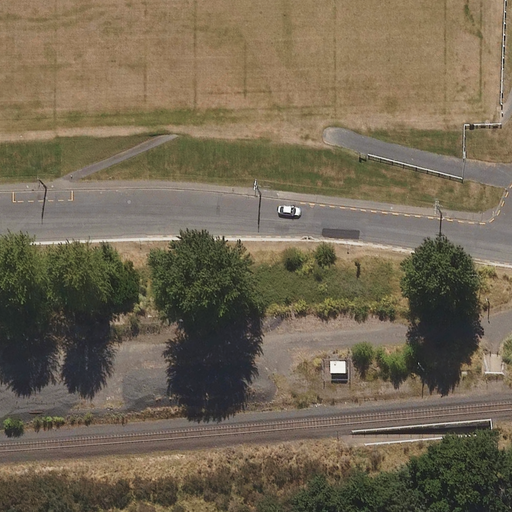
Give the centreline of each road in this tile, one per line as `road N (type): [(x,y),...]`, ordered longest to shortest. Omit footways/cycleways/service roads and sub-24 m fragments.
road 1 (track): [(511,325),(0,377)]
road 2 (residential): [(0,220),(206,214),(511,246)]
